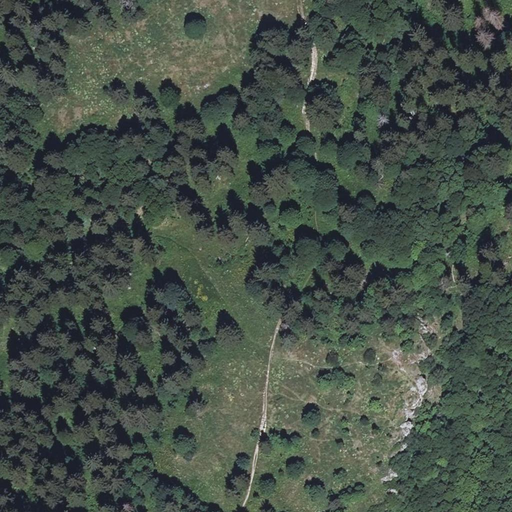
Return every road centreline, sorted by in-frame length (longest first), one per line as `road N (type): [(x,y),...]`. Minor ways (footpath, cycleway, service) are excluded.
road 1 (track): [(242,511),(278,336),(316,256),(304,114),(318,60),(298,0)]
road 2 (track): [(278,336),(227,300),(194,251),(162,235),(121,233),(47,262),(0,302)]
